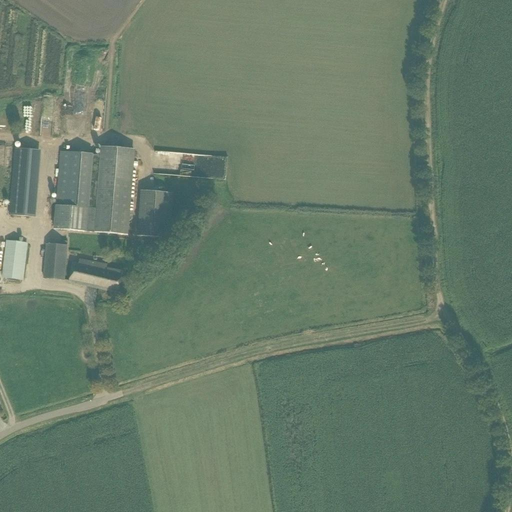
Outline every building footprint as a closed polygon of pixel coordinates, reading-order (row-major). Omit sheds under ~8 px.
[(101,147),(100,156),(60,152),(56,207),(54,230),(128,236),(135,150),(101,147)] [(36,218),(41,151),(15,149),(9,216),(36,218)] [(170,240),(174,194),(141,191),(137,237),(170,240)] [(3,278),(21,280),(26,244),(8,242),(3,278)] [(67,246),(47,244),(44,279),(64,281),(67,246)] [(79,265),(73,263),(69,282),(119,293),(123,273),(108,270),(109,266),(81,259),(79,265)]
